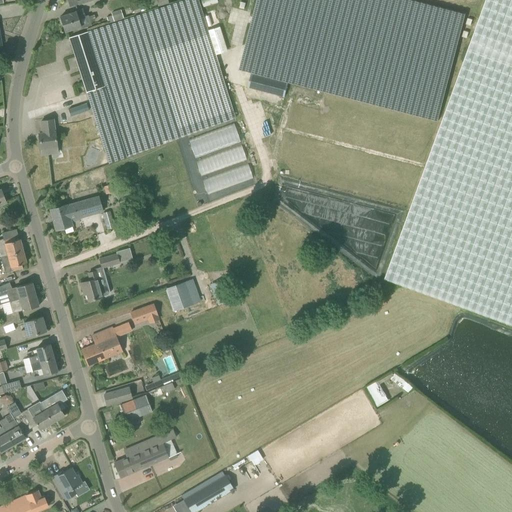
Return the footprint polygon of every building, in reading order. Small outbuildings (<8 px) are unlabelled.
[(227,51),(227,50),(219,27),(220,27),(215,9),(203,13),(198,0),(184,0),(87,32),(127,157),(235,118),(215,55),(227,51)] [(257,0),(239,70),(324,92),(438,121),(466,14),(412,0),(257,0)] [(511,0),(486,0),(468,50),(385,278),(511,324),(511,0)] [(88,15),(84,16),(82,9),(60,16),(65,32),(78,27),(79,29),(91,25),(88,15)] [(111,13),(112,15),(106,17),(108,23),(123,18),(121,10),(111,13)] [(87,32),(69,38),(108,163),(127,157),(87,32)] [(251,74),(248,88),(285,97),(288,83),(251,74)] [(87,103),(80,105),(83,112),(89,110),(87,103)] [(70,116),(83,112),(80,105),(68,109),(70,116)] [(269,109),(265,123),(276,126),(280,112),(269,109)] [(38,134),(40,148),(41,148),(41,155),(50,154),(49,147),(57,146),(55,132),(53,119),(41,121),(43,133),(38,134)] [(194,157),(241,141),(235,123),(188,139),(194,157)] [(243,145),(196,160),(201,175),(248,160),(243,145)] [(203,179),(207,193),(254,179),(249,164),(203,179)] [(99,196),(59,207),(50,210),(55,230),(73,225),(72,220),(103,211),(99,196)] [(115,219),(105,221),(107,230),(117,227),(115,219)] [(14,236),(0,239),(0,256),(0,257),(1,257),(23,251),(20,239),(15,240),(14,236)] [(5,273),(23,268),(21,264),(26,263),(23,251),(1,257),(5,273)] [(102,267),(119,262),(117,255),(100,260),(102,267)] [(88,300),(98,298),(108,295),(109,293),(110,291),(109,287),(107,285),(105,284),(100,285),(96,270),(88,273),(90,280),(81,283),(83,292),(86,292),(88,300)] [(223,279),(211,283),(216,297),(228,293),(223,279)] [(9,289),(10,293),(7,297),(9,302),(35,294),(32,282),(9,289)] [(172,311),(179,308),(192,304),(185,282),(164,289),(167,297),(168,296),(170,303),(172,311)] [(38,306),(35,294),(9,302),(12,313),(0,317),(0,318),(3,326),(21,319),(18,312),(38,306)] [(134,324),(147,319),(149,323),(159,320),(154,304),(130,312),(134,324)] [(23,337),(46,331),(42,317),(24,322),(26,329),(21,330),(23,337)] [(122,350),(112,327),(92,335),(95,343),(81,349),(88,366),(122,350)] [(29,358),(31,364),(53,358),(50,344),(37,348),(39,355),(29,358)] [(53,358),(31,364),(33,371),(42,368),(44,375),(57,371),(53,358)] [(5,360),(0,361),(0,371),(8,369),(5,360)] [(408,391),(412,385),(394,373),(390,378),(408,391)] [(158,375),(151,378),(155,387),(162,384),(158,375)] [(1,385),(1,386),(3,392),(3,393),(21,388),(18,380),(1,385)] [(377,405),(387,400),(378,380),(367,385),(377,405)] [(162,385),(163,391),(174,389),(173,382),(162,385)] [(27,405),(37,400),(30,384),(20,389),(27,405)] [(132,399),(132,397),(128,387),(104,394),(108,406),(132,399)] [(0,399),(3,405),(5,404),(12,416),(20,412),(9,392),(0,397),(0,399)] [(152,413),(152,412),(145,394),(120,404),(127,422),(152,413)] [(57,403),(45,410),(52,422),(64,415),(57,403)] [(40,429),(52,422),(45,410),(33,417),(28,409),(20,413),(30,429),(37,424),(40,429)] [(14,419),(3,426),(13,445),(25,438),(22,433),(30,429),(20,413),(13,418),(14,419)] [(0,450),(1,452),(13,445),(3,426),(0,427),(0,450)] [(121,478),(167,457),(176,453),(170,440),(176,437),(173,430),(124,450),(127,457),(114,462),(121,478)] [(247,455),(253,464),(263,459),(257,449),(247,455)] [(59,472),(52,476),(65,500),(76,494),(73,488),(82,483),(77,474),(76,475),(71,467),(60,474),(59,472)] [(191,511),(194,511),(206,506),(233,489),(225,475),(184,499),(191,511)] [(0,506),(0,511),(32,511),(33,511),(48,506),(44,497),(43,495),(40,496),(38,490),(0,506)]
